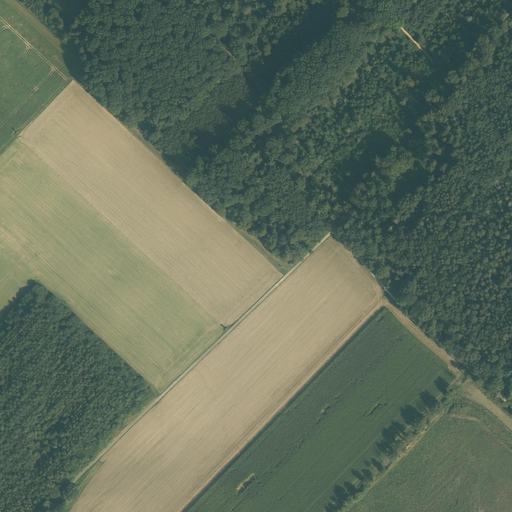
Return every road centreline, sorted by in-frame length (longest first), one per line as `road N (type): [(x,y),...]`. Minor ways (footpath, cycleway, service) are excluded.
road 1 (track): [(334,228),(49,511)]
road 2 (track): [(511,11),(334,228)]
road 3 (track): [(184,0),(232,57),(334,228)]
road 4 (track): [(334,228),(413,320),(511,406)]
road 5 (track): [(147,0),(0,155)]
road 6 (track): [(331,511),(469,369)]
